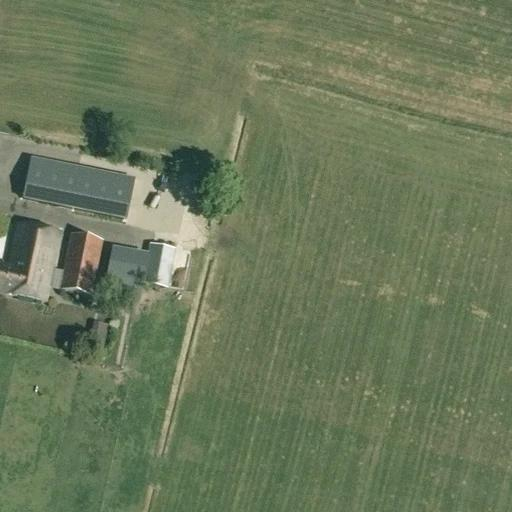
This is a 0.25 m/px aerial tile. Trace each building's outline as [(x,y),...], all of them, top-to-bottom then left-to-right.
[(68,143),(90,0),(49,0),(27,137),(68,143)] [(150,36),(147,105),(174,106),(177,37),(150,36)] [(32,161),(24,200),(73,211),(126,221),(134,179),(79,170),(32,161)] [(62,235),(18,225),(9,266),(0,264),(0,295),(46,304),(62,235)] [(60,291),(93,297),(104,243),(71,236),(60,291)] [(112,252),(103,295),(139,302),(142,286),(166,290),(174,251),(150,246),(148,259),(112,252)]
